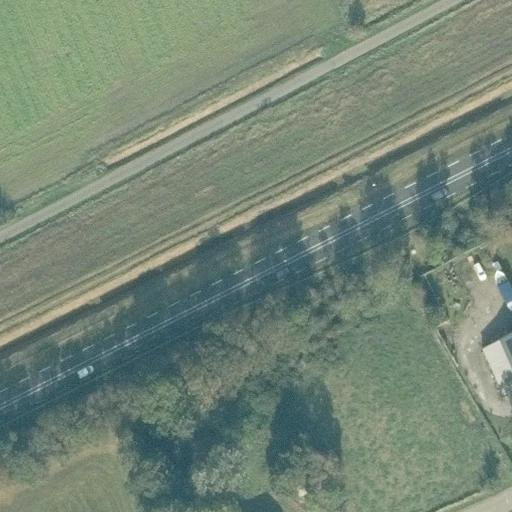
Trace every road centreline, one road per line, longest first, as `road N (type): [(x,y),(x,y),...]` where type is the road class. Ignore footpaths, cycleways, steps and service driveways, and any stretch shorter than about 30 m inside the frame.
road 1 (primary): [(0,408),(511,149)]
road 2 (unclassified): [(0,240),(456,0)]
